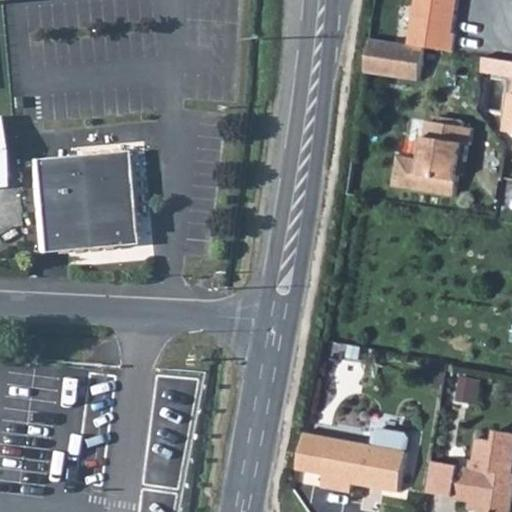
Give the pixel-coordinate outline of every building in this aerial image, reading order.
[(416,0),(409,47),(425,50),(453,54),(461,0),(416,0)] [(409,47),(371,43),(366,78),(420,86),(425,50),(409,47)] [(511,61),(489,58),(487,72),(511,76),(511,61)] [(473,147),(475,130),(430,123),(422,177),(437,180),(434,195),(458,198),(464,164),(467,164),(470,147),(473,147)] [(31,161),(40,253),(133,245),(124,152),(31,161)] [(464,403),(484,404),(485,378),(465,378),(464,403)] [(375,432),(373,446),(408,452),(411,439),(407,434),(380,429),(375,432)] [(373,446),(305,433),(298,470),(326,476),(324,487),(354,493),(355,485),(401,493),(408,452),(373,446)] [(471,462),(470,469),(432,462),(427,495),(453,500),(452,502),(477,507),(476,511),(509,511),(511,501),(511,436),(497,434),(495,444),(480,441),(476,463),(471,462)]
